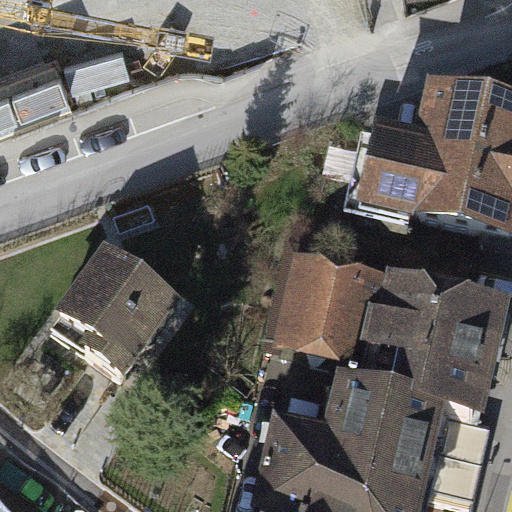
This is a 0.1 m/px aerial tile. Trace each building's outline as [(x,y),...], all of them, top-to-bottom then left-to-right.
[(511,121),(430,105),(420,154),(380,146),(379,151),(363,148),(347,226),(361,229),(361,232),(511,263),(511,121)] [(176,313),(107,263),(56,334),(96,362),(94,365),(123,386),(176,313)] [(369,285),(297,268),(274,369),(346,385),(369,285)] [(373,380),(366,413),(419,424),(417,432),(449,440),(489,448),(511,345),(511,328),(390,301),(381,341),(373,339),(364,378),(373,380)] [(330,458),(277,446),(262,511),(432,511),(449,440),(417,432),(419,424),(366,413),(342,407),(330,458)]
